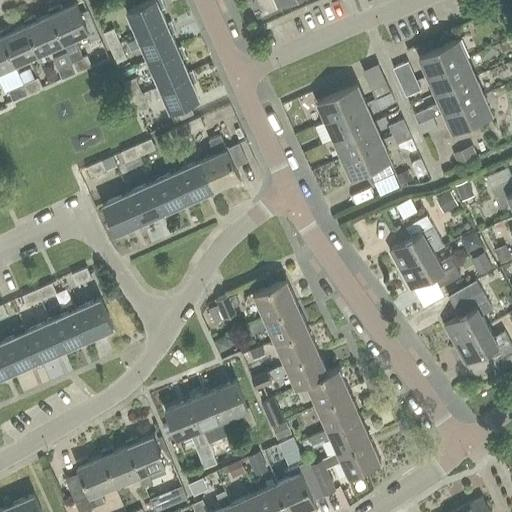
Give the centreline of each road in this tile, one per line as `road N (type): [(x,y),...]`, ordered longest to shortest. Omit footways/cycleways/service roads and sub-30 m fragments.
road 1 (residential): [(0,466),(137,378),(221,249),(287,195)]
road 2 (residential): [(462,452),(333,276),(287,195)]
road 3 (residential): [(237,82),(425,0)]
road 4 (residential): [(287,195),(237,82)]
